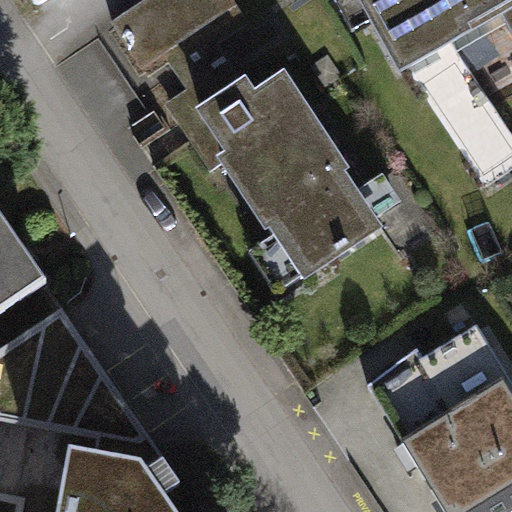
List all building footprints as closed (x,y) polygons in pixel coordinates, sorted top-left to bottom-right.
[(229,0),(142,0),(107,23),(140,74),(164,58),(172,70),(244,22),(229,0)] [(511,0),(357,0),(396,69),(502,10),(511,28),(511,0)] [(243,81),(192,114),(219,156),(212,161),(261,235),(267,231),(302,284),(379,233),(343,178),(348,175),(281,73),(251,93),(243,81)] [(0,206),(0,420),(7,372),(0,358),(0,324),(55,289),(0,206)] [(0,352),(0,358),(7,372),(0,420),(60,432),(102,441),(98,459),(154,472),(171,461),(67,310),(0,352)] [(415,351),(368,388),(402,444),(442,511),(511,511),(511,392),(477,328),(423,360),(415,351)] [(182,511),(154,472),(98,459),(80,455),(68,511),(182,511)]
